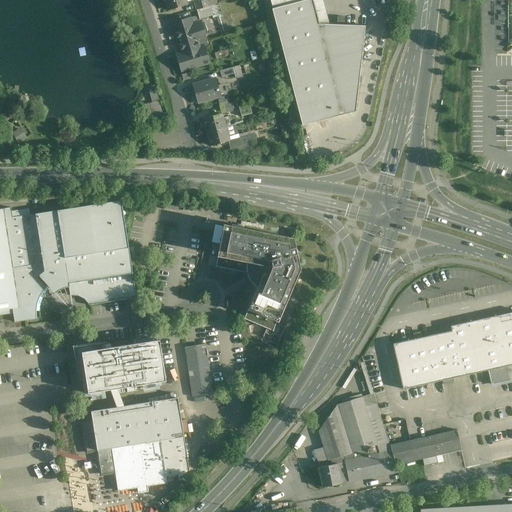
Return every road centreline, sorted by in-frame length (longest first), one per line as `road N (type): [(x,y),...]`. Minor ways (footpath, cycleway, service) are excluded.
road 1 (secondary): [(0,177),(174,176),(282,188)]
road 2 (primary): [(204,511),(296,400),(351,305)]
road 3 (unclassified): [(194,299),(172,312),(0,341)]
road 4 (residential): [(145,0),(182,119),(178,139)]
